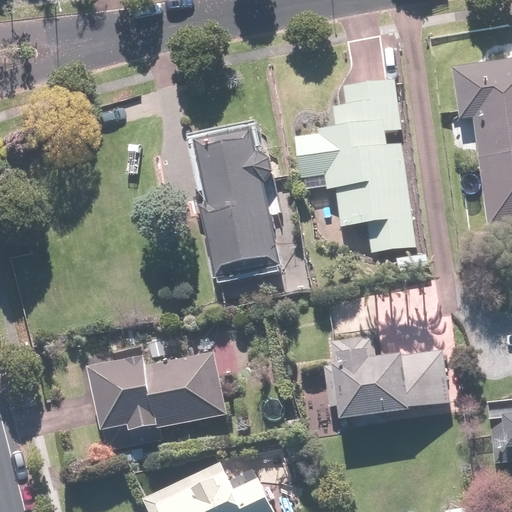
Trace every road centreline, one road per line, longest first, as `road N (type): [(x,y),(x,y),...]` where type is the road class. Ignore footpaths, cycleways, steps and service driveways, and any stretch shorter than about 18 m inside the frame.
road 1 (unknown): [(401,0),(449,303)]
road 2 (residential): [(146,32),(309,0)]
road 3 (residential): [(146,32),(0,83)]
road 4 (residential): [(0,36),(65,25),(146,32)]
